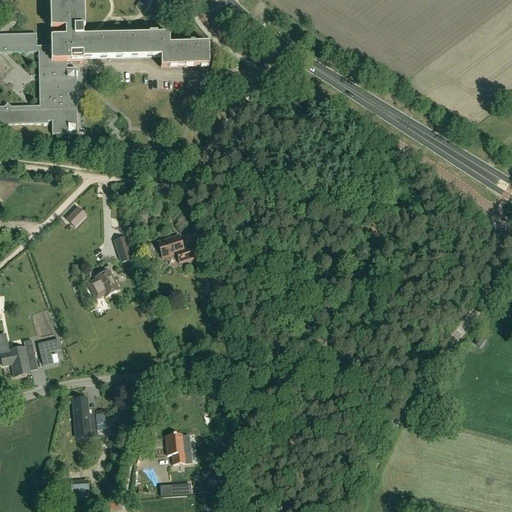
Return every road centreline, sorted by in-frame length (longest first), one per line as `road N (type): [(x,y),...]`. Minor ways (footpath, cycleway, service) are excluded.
road 1 (unclassified): [(0,404),(142,377),(373,362),(427,374)]
road 2 (track): [(511,225),(183,189)]
road 3 (residential): [(283,48),(262,75),(168,76),(139,65),(86,65)]
road 4 (primary): [(453,154),(283,48)]
road 5 (track): [(183,189),(0,164)]
road 6 (unclassified): [(352,511),(427,374)]
road 7 (track): [(183,189),(262,75)]
road 8 (unclassified): [(427,374),(511,264)]
road 9 (track): [(93,176),(0,266)]
